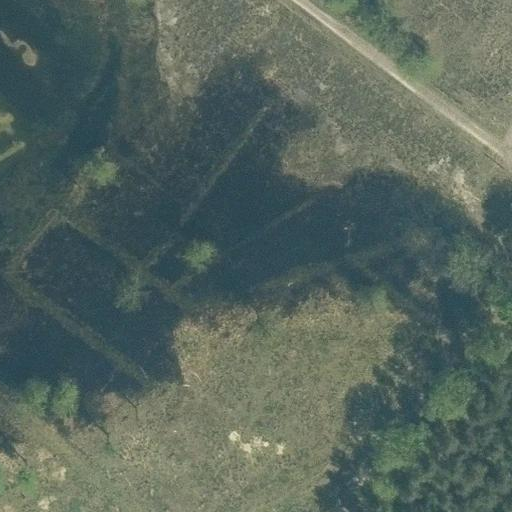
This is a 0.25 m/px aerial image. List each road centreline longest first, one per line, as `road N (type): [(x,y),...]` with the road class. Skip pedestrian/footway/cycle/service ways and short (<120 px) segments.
road 1 (track): [(338,511),(511,272)]
road 2 (track): [(298,0),(511,159)]
